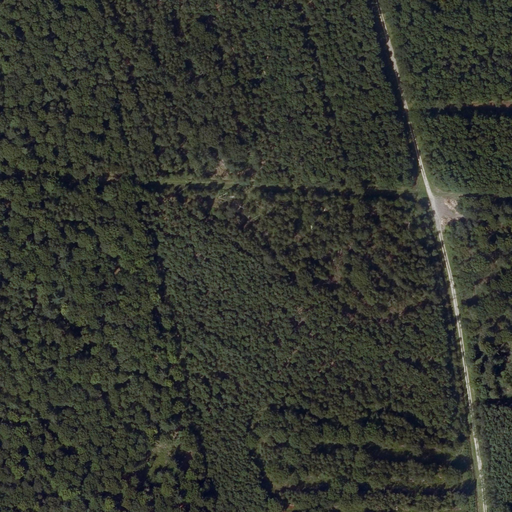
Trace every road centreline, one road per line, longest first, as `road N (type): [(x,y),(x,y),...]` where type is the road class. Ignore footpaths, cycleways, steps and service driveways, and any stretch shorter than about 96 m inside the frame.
road 1 (track): [(0,175),(430,195)]
road 2 (track): [(485,511),(456,308),(430,195)]
road 3 (track): [(430,195),(377,0)]
